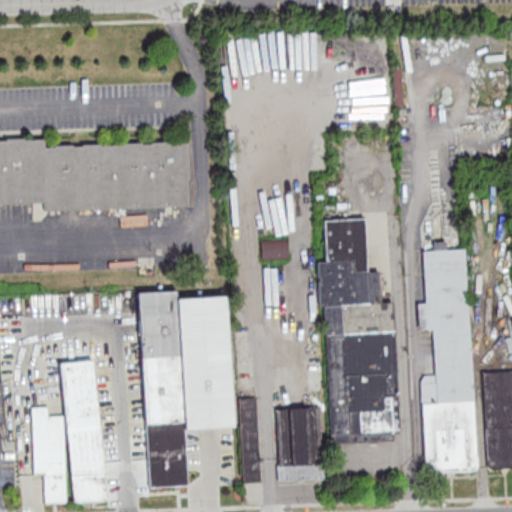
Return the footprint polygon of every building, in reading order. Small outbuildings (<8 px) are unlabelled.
[(0,202),(43,201),(44,210),(191,205),(189,140),(44,145),(44,137),(0,138),(0,202)] [(398,430),(394,301),(380,302),(378,271),(366,271),(364,218),(324,220),(326,261),(322,261),(328,443),(393,440),(392,430),(398,430)] [(260,259),(287,259),(287,240),(260,240),(260,259)] [(467,248),(446,249),(446,241),(433,241),(433,250),(423,250),(425,302),(416,302),(417,329),(433,329),(434,374),(420,374),(424,472),(475,470),(467,248)] [(136,292),(149,485),(187,483),(174,289),(136,292)] [(176,298),(225,295),(232,426),(184,428),(176,298)] [(58,362),(94,358),(108,498),(72,502),(58,362)] [(511,369),(483,370),(486,469),(511,468),(511,369)] [(242,482),(260,481),(256,398),(238,398),(242,482)] [(30,405),(32,472),(42,472),(43,503),(65,502),(63,414),(47,415),(47,405),(30,405)] [(277,407),(279,480),(321,479),(319,406),(277,407)]
